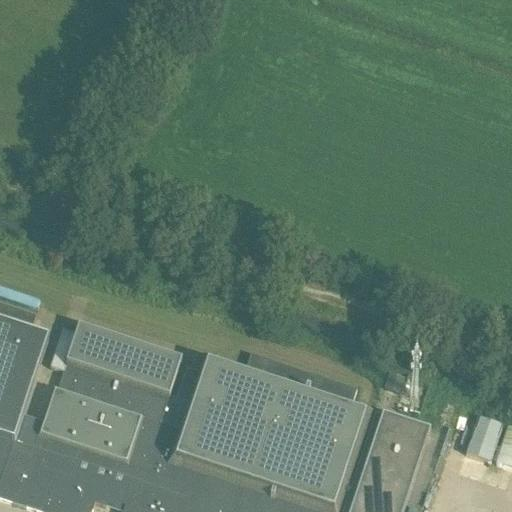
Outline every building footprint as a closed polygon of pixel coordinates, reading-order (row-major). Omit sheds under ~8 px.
[(36,319),(0,307),(0,501),(32,511),(92,511),(95,506),(106,510),(108,505),(125,511),(136,478),(143,480),(160,427),(161,427),(183,359),(81,326),(59,393),(54,391),(35,451),(15,444),(49,342),(31,336),(36,319)] [(198,380),(188,410),(180,433),(161,427),(160,427),(143,480),(136,478),(125,511),(124,511),(340,511),(372,414),(352,408),(357,392),(273,365),(252,357),(247,372),(205,359),(198,380)] [(198,380),(187,376),(177,406),(188,410),(198,380)] [(388,376),(383,390),(398,395),(403,381),(388,376)] [(403,511),(430,434),(376,416),(343,511),(403,511)] [(502,429),(478,420),(465,456),(490,465),(502,429)]
